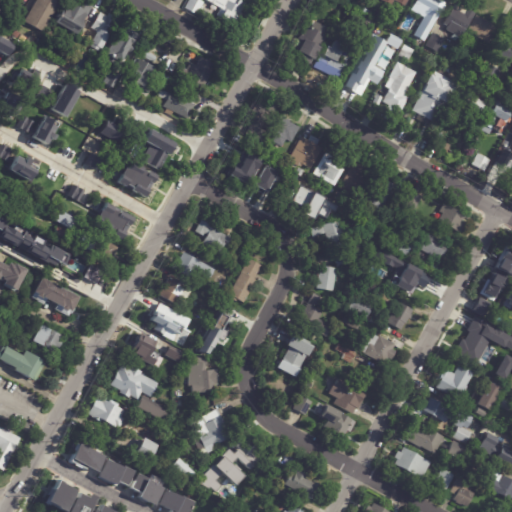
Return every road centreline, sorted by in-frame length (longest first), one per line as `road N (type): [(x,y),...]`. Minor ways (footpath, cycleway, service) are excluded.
road 1 (residential): [(289,0),(5,511)]
road 2 (residential): [(429,511),(255,408),(247,353),(284,278),(285,256),(265,224),(190,179)]
road 3 (tertiary): [(511,220),(133,0)]
road 4 (residential): [(493,210),(331,511)]
